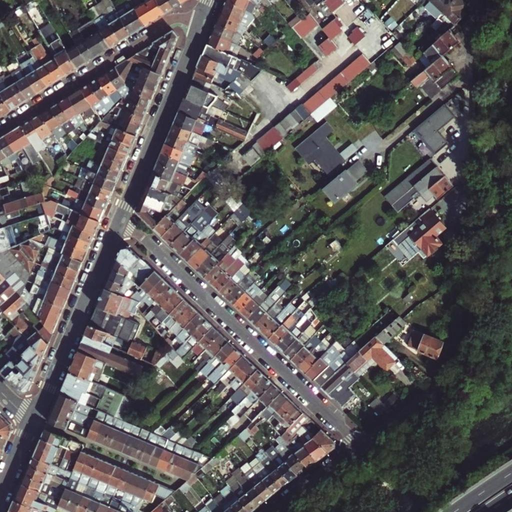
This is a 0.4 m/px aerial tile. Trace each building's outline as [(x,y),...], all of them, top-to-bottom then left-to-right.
[(33,8),(40,5),(36,0),(34,0),(30,3),(33,8)] [(121,42),(131,35),(115,9),(115,8),(109,0),(105,0),(106,1),(102,3),(99,5),(104,13),(101,15),(103,19),(106,17),(121,42)] [(131,35),(146,26),(136,9),(130,0),(128,0),(115,8),(115,9),(131,35)] [(146,26),(165,14),(156,0),(141,0),(144,4),(136,9),(146,26)] [(156,0),(165,14),(174,9),(168,0),(156,0)] [(168,0),(174,9),(182,3),(180,0),(168,0)] [(252,12),(250,11),(226,0),(221,12),(246,22),(247,22),(248,23),(248,24),(252,21),(257,17),(258,16),(253,11),(252,12)] [(253,11),(256,3),(253,0),(226,0),(250,11),(252,12),(253,11)] [(253,0),(256,3),(267,15),(272,11),(262,0),(253,0)] [(428,23),(431,26),(455,0),(431,0),(431,1),(432,2),(429,6),(436,13),(427,22),(428,23)] [(446,22),(453,28),(466,14),(461,9),(465,4),(460,0),(455,0),(431,26),(437,31),(446,22)] [(323,22),(328,17),(318,6),(315,2),(310,7),(323,22)] [(111,48),(121,42),(106,17),(103,19),(101,15),(104,13),(99,5),(94,8),(89,11),(94,19),(95,21),(98,25),(111,48)] [(243,35),(248,23),(247,22),(246,22),(221,12),(217,23),(236,31),(241,33),(243,35)] [(269,150),(311,114),(399,40),(375,13),(287,85),(302,104),(253,146),(254,147),(244,156),(254,167),(268,155),(272,152),(269,150)] [(0,28),(9,23),(6,17),(0,20),(0,28)] [(96,57),(111,48),(98,25),(95,21),(94,19),(79,28),(83,35),(96,57)] [(241,33),(236,31),(217,23),(212,34),(239,45),(241,39),(243,35),(241,33)] [(284,35),(288,31),(284,27),(280,30),(284,35)] [(67,75),(78,69),(57,34),(51,37),(45,28),(40,31),(57,59),(67,75)] [(78,69),(88,62),(77,45),(73,47),(67,37),(66,38),(60,29),(55,31),(57,34),(78,69)] [(134,62),(163,74),(178,36),(173,30),(146,47),(137,53),(115,67),(125,83),(128,76),(129,73),(134,62)] [(434,63),(443,56),(460,42),(450,30),(424,52),(434,63)] [(236,46),(237,47),(239,45),(212,34),(208,45),(232,55),(236,46)] [(88,62),(96,57),(83,35),(74,39),(77,45),(88,62)] [(409,64),(415,59),(400,42),(392,49),(399,57),(401,55),(409,64)] [(58,81),(67,75),(57,59),(52,62),(42,44),(37,47),(58,81)] [(203,55),(229,67),(234,56),(232,55),(208,45),(203,55)] [(48,87),(58,81),(37,47),(32,50),(43,68),(38,70),(48,87)] [(37,94),(48,87),(38,70),(31,59),(26,62),(22,56),(19,58),(15,51),(12,52),(15,58),(37,94)] [(28,100),(37,94),(15,58),(12,59),(8,53),(2,57),(13,75),(28,100)] [(225,91),(227,89),(242,72),(229,67),(203,55),(194,77),(213,85),(225,91)] [(255,78),(264,69),(252,64),(252,63),(234,56),(229,67),(242,72),(255,78)] [(458,76),(459,75),(453,67),(454,64),(451,60),(447,60),(443,56),(434,63),(408,85),(414,92),(417,89),(428,102),(445,87),(458,76)] [(134,71),(159,82),(163,74),(134,62),(129,73),(132,74),(134,71)] [(130,89),(125,83),(115,67),(106,72),(121,95),(122,97),(130,89)] [(130,79),(156,90),(159,82),(134,71),(132,74),(129,73),(128,76),(131,77),(130,79)] [(122,97),(121,95),(106,72),(97,78),(115,105),(122,97)] [(227,89),(236,98),(255,78),(242,72),(227,89)] [(18,106),(28,100),(13,75),(3,80),(18,106)] [(130,89),(152,99),(156,90),(130,79),(131,77),(128,76),(125,83),(130,89)] [(213,85),(194,77),(185,98),(204,105),(209,93),(213,85)] [(115,105),(97,78),(89,83),(107,113),(113,106),(115,105)] [(0,94),(10,111),(18,106),(3,80),(0,82),(0,94)] [(107,113),(89,83),(80,89),(94,111),(99,108),(104,116),(107,113)] [(94,111),(80,89),(68,96),(79,114),(83,111),(88,119),(96,114),(94,111)] [(122,97),(148,108),(152,99),(130,89),(122,97)] [(0,112),(2,116),(10,111),(0,94),(0,112)] [(79,114),(68,96),(58,103),(69,120),(79,114)] [(144,117),(148,108),(122,97),(115,105),(113,106),(117,108),(120,109),(121,109),(125,110),(144,117)] [(230,106),(220,97),(215,101),(212,105),(226,111),(230,106)] [(244,140),(247,132),(201,112),(204,105),(185,98),(179,112),(212,126),(244,140)] [(60,126),(69,120),(58,103),(49,108),(60,126)] [(446,103),(416,129),(436,152),(448,142),(439,131),(457,116),(446,103)] [(62,130),(60,126),(49,108),(40,114),(54,136),(62,130)] [(141,126),(144,117),(125,110),(123,114),(120,112),(121,109),(120,109),(117,108),(113,115),(117,116),(141,126)] [(216,136),(209,133),(212,126),(179,112),(174,124),(208,139),(214,141),(216,136)] [(100,121),(107,124),(111,114),(107,113),(104,116),(100,121)] [(55,137),(54,136),(40,114),(31,120),(45,142),(55,137)] [(136,136),(141,126),(117,116),(112,126),(136,136)] [(47,144),(45,142),(31,120),(21,126),(37,150),(47,144)] [(133,145),(136,136),(112,126),(107,124),(100,121),(96,124),(106,129),(104,134),(106,134),(133,145)] [(335,130),(327,121),(296,148),(310,165),(316,160),(330,176),(347,161),(327,137),(335,130)] [(204,143),(206,143),(208,139),(174,124),(170,134),(202,148),(204,143)] [(43,159),(37,150),(21,126),(5,136),(15,153),(24,148),(35,165),(43,159)] [(82,139),(90,131),(87,128),(78,136),(82,139)] [(129,154),(133,145),(106,134),(104,140),(98,138),(97,141),(105,145),(129,154)] [(199,154),(202,148),(170,134),(165,144),(184,152),(195,156),(197,153),(199,154)] [(25,169),(15,153),(5,136),(0,139),(0,145),(11,163),(15,160),(22,170),(25,169)] [(66,149),(72,152),(77,144),(78,144),(74,140),(73,142),(71,142),(66,149)] [(162,153),(180,161),(184,152),(165,144),(162,153)] [(3,167),(11,163),(0,145),(0,165),(0,166),(2,165),(3,167)] [(125,164),(129,154),(105,145),(101,154),(125,164)] [(157,164),(182,174),(187,164),(180,161),(162,153),(157,164)] [(97,163),(121,173),(125,164),(101,154),(97,163)] [(400,199),(409,192),(438,167),(431,159),(393,191),(400,199)] [(117,182),(121,173),(97,163),(93,172),(98,174),(117,182)] [(185,175),(182,174),(157,164),(153,174),(177,185),(180,186),(185,175)] [(439,198),(454,186),(438,167),(409,192),(421,206),(435,194),(439,198)] [(55,178),(66,182),(70,173),(60,169),(55,178)] [(224,193),(232,186),(216,169),(207,178),(221,195),(224,192),(224,193)] [(347,169),(323,189),(336,204),(360,184),(347,169)] [(0,183),(10,180),(8,174),(5,175),(0,176),(0,183)] [(94,184),(113,191),(117,182),(98,174),(94,184)] [(172,196),(177,185),(153,174),(148,185),(172,196)] [(61,192),(63,189),(66,182),(55,178),(54,176),(44,184),(44,185),(61,192)] [(28,207),(36,204),(34,195),(30,179),(20,183),(25,198),(28,207)] [(83,190),(109,201),(113,191),(94,184),(85,180),(81,189),(83,190)] [(43,197),(57,203),(61,192),(44,185),(43,197)] [(183,201),(180,200),(172,196),(148,185),(144,194),(175,209),(183,201)] [(0,202),(6,201),(5,196),(11,194),(8,186),(0,189),(0,202)] [(79,200),(105,211),(109,201),(83,190),(79,200)] [(172,245),(181,254),(207,228),(215,220),(209,214),(227,196),(224,193),(224,192),(221,195),(203,214),(172,245)] [(166,217),(175,209),(144,194),(141,202),(165,214),(164,216),(166,217)] [(61,208),(62,205),(57,203),(43,197),(43,202),(47,214),(48,214),(51,207),(57,210),(58,207),(61,208)] [(18,210),(28,207),(25,198),(15,201),(18,210)] [(101,221),(105,211),(79,200),(75,198),(74,201),(76,202),(73,210),(101,221)] [(155,228),(163,237),(183,216),(180,213),(187,207),(189,205),(184,200),(183,201),(175,209),(166,217),(155,228)] [(4,215),(18,210),(15,201),(5,204),(6,210),(3,211),(4,215)] [(164,216),(165,214),(141,202),(137,211),(155,228),(166,217),(164,216)] [(163,237),(172,245),(203,214),(194,206),(192,209),(191,208),(190,210),(183,216),(163,237)] [(180,213),(183,216),(190,210),(187,207),(180,213)] [(67,221),(96,234),(101,221),(73,210),(70,208),(68,212),(61,210),(58,218),(67,221)] [(441,243),(436,236),(446,227),(431,209),(420,218),(425,224),(409,238),(412,241),(410,243),(424,258),(441,243)] [(0,229),(8,227),(6,220),(20,216),(18,210),(4,215),(0,216),(0,229)] [(0,250),(30,239),(42,234),(53,230),(47,214),(8,227),(0,229),(0,250)] [(92,243),(96,234),(67,221),(63,228),(59,227),(57,228),(64,231),(92,243)] [(181,254),(189,262),(215,235),(207,228),(181,254)] [(189,262),(198,270),(223,244),(218,239),(226,232),(221,228),(215,235),(189,262)] [(88,253),(92,243),(64,231),(59,241),(66,244),(88,253)] [(398,249),(408,240),(402,233),(392,242),(398,249)] [(0,270),(21,295),(31,272),(35,262),(36,259),(39,254),(43,244),(30,239),(0,250),(0,270)] [(198,270),(206,277),(239,243),(234,239),(228,246),(224,243),(223,244),(198,270)] [(206,277),(213,284),(233,264),(230,261),(245,246),(241,242),(239,243),(206,277)] [(62,252),(84,261),(88,253),(66,244),(62,252)] [(142,286),(156,271),(130,246),(122,248),(118,258),(141,279),(138,282),(141,285),(142,286)] [(80,271),(84,261),(62,252),(55,249),(52,248),(49,247),(45,256),(80,271)] [(76,280),(80,271),(45,256),(39,254),(36,259),(45,263),(44,266),(76,280)] [(141,279),(118,258),(113,269),(129,276),(131,282),(131,283),(137,289),(141,285),(138,282),(141,279)] [(213,284),(220,291),(246,265),(239,258),(233,264),(213,284)] [(220,291),(226,297),(248,274),(253,270),(247,264),(246,265),(220,291)] [(72,289),(76,280),(44,266),(42,265),(38,274),(72,289)] [(131,283),(131,282),(129,276),(113,269),(109,278),(125,285),(129,289),(132,292),(134,294),(138,289),(137,289),(131,283)] [(27,302),(21,295),(0,270),(0,307),(2,310),(16,326),(44,357),(49,345),(37,331),(32,336),(27,331),(29,329),(29,327),(24,321),(27,318),(23,313),(20,315),(16,310),(27,302)] [(140,302),(163,278),(156,271),(142,286),(141,285),(137,289),(138,289),(134,294),(130,298),(140,302)] [(68,299),(72,289),(38,274),(34,284),(35,284),(68,299)] [(226,297),(234,305),(254,284),(256,282),(248,274),(226,297)] [(132,292),(129,289),(125,285),(109,278),(105,288),(130,298),(134,294),(132,292)] [(151,306),(158,299),(171,285),(163,278),(140,302),(143,303),(145,300),(151,306)] [(64,308),(68,299),(35,284),(31,293),(37,296),(64,308)] [(234,305),(241,311),(261,291),(254,284),(234,305)] [(153,309),(158,313),(178,292),(171,285),(158,299),(160,302),(153,309)] [(130,320),(136,306),(140,302),(130,298),(105,288),(97,306),(130,320)] [(241,311),(248,318),(268,298),(261,291),(241,311)] [(290,298),(293,301),(299,294),(297,291),(290,298)] [(158,313),(165,320),(185,299),(178,292),(158,313)] [(32,308),(54,333),(64,308),(37,296),(32,308)] [(256,325),(263,331),(289,305),(290,304),(283,297),(276,305),(256,325)] [(248,318),(256,325),(276,305),(268,298),(248,318)] [(165,320),(172,327),(193,306),(185,299),(165,320)] [(270,338),(278,346),(300,323),(297,319),(309,306),(305,302),(291,316),(270,338)] [(263,331),(270,338),(291,316),(286,311),(291,306),(289,305),(263,331)] [(133,343),(141,324),(130,320),(97,306),(90,324),(133,343)] [(172,327),(180,334),(200,313),(193,306),(172,327)] [(0,317),(11,330),(16,326),(2,310),(0,312),(0,317)] [(180,334),(186,340),(207,319),(200,313),(180,334)] [(278,346),(285,353),(312,325),(319,318),(315,313),(305,321),(303,319),(300,323),(278,346)] [(376,337),(383,345),(408,323),(400,316),(376,337)] [(188,353),(195,345),(214,326),(207,319),(186,340),(183,344),(180,347),(188,353)] [(116,341),(131,347),(133,343),(90,324),(83,340),(92,344),(95,339),(113,347),(114,347),(116,341)] [(32,336),(37,331),(31,325),(29,327),(29,329),(27,331),(32,336)] [(285,353),(292,359),(312,339),(309,336),(312,334),(310,332),(314,328),(312,325),(285,353)] [(38,370),(44,357),(16,326),(11,330),(10,332),(16,339),(13,346),(0,359),(0,370),(1,372),(21,352),(38,370)] [(203,352),(205,350),(221,333),(214,326),(195,345),(197,347),(203,352)] [(292,359),(299,366),(319,346),(322,343),(331,334),(332,333),(330,331),(326,334),(324,334),(322,337),(320,337),(319,338),(315,336),(312,339),(292,359)] [(410,347),(438,358),(445,342),(417,331),(410,347)] [(205,365),(210,360),(230,341),(221,333),(205,350),(206,351),(208,349),(211,352),(201,363),(204,366),(205,365)] [(183,344),(186,340),(180,334),(176,338),(183,344)] [(322,343),(325,346),(334,337),(331,334),(322,343)] [(372,367),(366,360),(372,355),(378,361),(387,370),(396,363),(381,347),(383,345),(376,337),(372,340),(359,351),(352,356),(346,363),(360,378),(372,367)] [(357,347),(359,351),(372,340),(370,337),(357,347)] [(141,377),(145,367),(120,356),(111,352),(113,347),(95,339),(92,344),(83,340),(78,351),(141,377)] [(123,351),(128,353),(131,347),(116,341),(114,347),(123,351)] [(211,367),(214,370),(237,348),(230,341),(210,360),(214,364),(211,367)] [(145,352),(148,353),(150,350),(133,343),(131,347),(128,353),(143,359),(145,352)] [(396,363),(399,360),(383,345),(381,347),(396,363)] [(299,366),(306,373),(326,353),(319,346),(299,366)] [(306,373),(314,381),(345,349),(343,346),(340,348),(337,348),(335,350),(332,347),(326,353),(306,373)] [(111,352),(120,356),(123,351),(114,347),(113,347),(111,352)] [(216,376),(219,379),(244,355),(237,348),(214,370),(212,372),(203,381),(207,384),(216,376)] [(321,387),(346,363),(352,356),(345,349),(314,381),(321,387)] [(143,378),(141,377),(78,351),(70,371),(99,384),(103,375),(108,378),(107,381),(109,382),(107,387),(119,392),(125,394),(131,389),(143,378)] [(33,382),(38,370),(21,352),(1,372),(7,377),(17,366),(33,382)] [(214,391),(218,394),(252,362),(244,355),(219,379),(223,382),(214,391)] [(372,367),(378,361),(372,355),(366,360),(372,367)] [(214,370),(211,367),(214,364),(210,360),(205,365),(209,369),(212,372),(214,370)] [(226,393),(230,397),(259,368),(252,362),(218,394),(222,398),(226,393)] [(345,407),(357,394),(350,387),(360,378),(346,363),(321,387),(333,398),(335,396),(340,400),(339,402),(345,407)] [(30,390),(33,382),(17,366),(7,377),(22,392),(30,390)] [(230,397),(238,404),(266,376),(259,368),(230,397)] [(200,377),(203,381),(212,372),(209,369),(200,377)] [(110,414),(119,392),(107,387),(99,384),(70,371),(61,393),(87,404),(92,407),(100,410),(108,414),(110,414)] [(251,396),(256,402),(274,383),(266,376),(238,404),(233,409),(235,411),(246,401),(251,396)] [(262,413),(266,408),(282,391),(274,383),(256,402),(251,406),(249,409),(256,417),(262,413)] [(134,403),(139,398),(131,389),(125,394),(132,401),(134,403)] [(269,421),(274,415),(290,398),(282,391),(266,408),(262,413),(264,416),(267,418),(269,421)] [(84,411),(87,404),(61,393),(56,403),(88,416),(89,413),(84,411)] [(251,406),(256,402),(251,396),(246,401),(251,406)] [(275,428),(281,422),(297,405),(290,398),(274,415),(269,421),(275,428)] [(379,415),(387,408),(378,398),(370,405),(379,415)] [(87,418),(88,416),(56,403),(53,412),(79,423),(82,416),(87,418)] [(281,434),(282,436),(305,412),(297,405),(281,422),(275,428),(281,434)] [(88,416),(96,420),(100,410),(92,407),(89,413),(88,416)] [(88,437),(97,441),(108,414),(100,410),(96,420),(92,428),(88,437)] [(12,431),(11,423),(0,411),(0,431),(9,439),(12,431)] [(88,438),(88,437),(92,428),(84,425),(79,423),(53,412),(49,421),(88,438)] [(322,445),(303,429),(312,419),(305,412),(282,436),(289,444),(297,436),(319,461),(329,453),(322,445)] [(252,421),(255,424),(264,416),(262,413),(256,417),(252,421)] [(97,441),(105,445),(117,417),(110,414),(108,414),(97,441)] [(84,425),(92,428),(96,420),(88,416),(87,418),(84,425)] [(105,445),(114,448),(126,421),(117,417),(105,445)] [(336,448),(336,442),(312,419),(303,429),(322,445),(329,453),(336,448)] [(114,448),(123,452),(135,425),(126,421),(114,448)] [(244,427),(247,430),(255,424),(252,421),(244,427)] [(247,430),(250,434),(258,427),(255,424),(247,430)] [(123,452),(131,456),(143,428),(135,425),(123,452)] [(161,435),(164,433),(157,426),(151,431),(151,432),(161,435)] [(84,447),(83,444),(46,428),(42,438),(81,455),(82,451),(84,447)] [(131,456),(140,459),(151,432),(151,431),(143,428),(131,456)] [(240,437),(245,443),(252,436),(250,434),(247,430),(240,437)] [(0,446),(4,450),(9,439),(0,431),(0,446)] [(178,443),(182,444),(188,438),(180,431),(171,440),(178,443)] [(140,459),(149,463),(161,435),(151,432),(140,459)] [(299,475),(309,468),(289,444),(282,436),(281,434),(276,438),(280,443),(275,447),(299,475)] [(149,463),(157,467),(169,439),(161,435),(149,463)] [(309,468),(319,461),(297,436),(289,444),(309,468)] [(74,473),(81,455),(42,438),(34,456),(74,473)] [(194,449),(196,447),(188,438),(182,444),(186,446),(194,449)] [(157,467),(166,470),(178,443),(171,440),(169,439),(157,467)] [(166,470),(174,474),(186,446),(182,444),(178,443),(166,470)] [(291,481),(299,475),(275,447),(273,445),(265,452),(269,456),(291,481)] [(174,474),(182,477),(194,449),(186,446),(174,474)] [(189,480),(209,463),(215,458),(194,449),(182,477),(189,480)] [(216,457),(220,461),(228,454),(224,450),(216,457)] [(71,479),(80,482),(91,455),(82,451),(81,455),(74,473),(71,478),(71,479)] [(80,482),(88,486),(100,459),(91,455),(80,482)] [(71,478),(74,473),(34,456),(30,465),(56,476),(58,472),(71,478)] [(283,487),(291,481),(269,456),(261,462),(283,487)] [(88,486),(97,490),(109,462),(100,459),(88,486)] [(97,490),(106,493),(117,466),(109,462),(97,490)] [(274,494),(283,487),(261,462),(253,469),(274,494)] [(70,482),(56,476),(30,465),(26,474),(66,491),(70,482)] [(274,494),(253,469),(250,465),(242,472),(245,476),(266,500),(274,494)] [(106,493),(114,497),(126,469),(117,466),(106,493)] [(114,497),(123,500),(135,473),(126,469),(114,497)] [(123,500),(132,504),(143,477),(135,473),(123,500)] [(62,500),(66,491),(26,474),(23,483),(53,496),(62,500)] [(259,507),(266,500),(245,476),(238,482),(259,507)] [(136,506),(144,498),(152,480),(143,477),(132,504),(136,506)] [(60,506),(68,509),(80,482),(71,479),(70,482),(66,491),(62,500),(60,506)] [(144,498),(152,502),(160,484),(152,480),(144,498)] [(68,509),(74,511),(77,511),(88,486),(80,482),(68,509)] [(250,511),(252,511),(259,507),(238,482),(230,488),(233,492),(250,511)] [(47,510),(53,496),(23,483),(16,499),(15,500),(34,508),(35,507),(36,505),(44,509),(47,510)] [(163,502),(170,496),(176,491),(160,484),(152,502),(160,505),(163,502)] [(77,511),(87,511),(97,490),(88,486),(77,511)] [(87,511),(97,511),(106,493),(97,490),(87,511)] [(236,511),(250,511),(233,492),(226,499),(236,511)] [(97,511),(107,511),(114,497),(106,493),(97,511)] [(163,502),(167,507),(174,501),(170,496),(163,502)] [(107,511),(118,511),(123,500),(114,497),(107,511)] [(223,511),(236,511),(226,499),(218,505),(221,509),(223,511)] [(44,511),(43,511),(34,508),(15,500),(11,510),(15,511),(44,511)] [(118,511),(127,511),(132,504),(123,500),(118,511)] [(171,511),(167,507),(163,502),(160,505),(152,511),(151,511),(171,511)]
